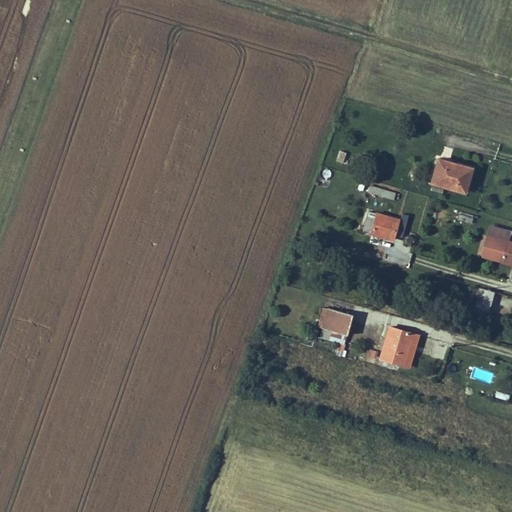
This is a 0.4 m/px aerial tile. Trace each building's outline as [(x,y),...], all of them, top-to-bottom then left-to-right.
[(339,149),(335,159),(342,162),(345,151),(339,149)] [(439,155),(431,180),(464,190),(469,175),(461,172),(464,162),(439,155)] [(416,174),(421,160),(411,157),(406,171),(416,174)] [(472,165),(464,162),(461,172),(469,175),(472,165)] [(369,184),(367,191),(393,199),(395,192),(369,184)] [(373,208),(367,228),(399,238),(405,218),(373,208)] [(511,238),(508,238),(502,256),(511,259),(511,238)] [(500,293),(485,289),(480,308),(494,313),(500,293)] [(337,305),(330,326),(354,334),(360,313),(337,305)] [(352,341),(354,334),(330,326),(327,334),(352,341)] [(395,327),(386,358),(409,365),(416,343),(422,345),(425,336),(419,334),(395,327)] [(422,345),(416,343),(409,365),(415,367),(422,345)]
